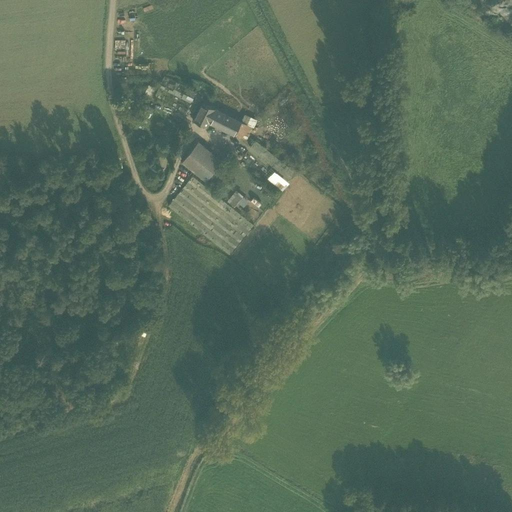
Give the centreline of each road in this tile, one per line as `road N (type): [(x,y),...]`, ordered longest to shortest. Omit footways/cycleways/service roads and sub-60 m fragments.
road 1 (track): [(0,436),(123,401),(167,280),(149,221)]
road 2 (unknown): [(152,233),(185,115)]
